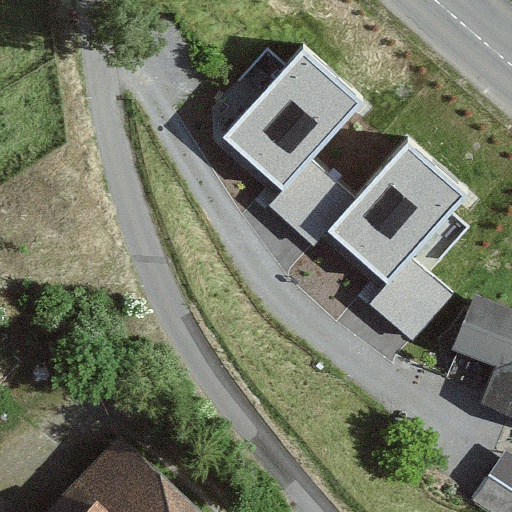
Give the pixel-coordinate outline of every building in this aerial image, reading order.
[(267,45),(231,87),(248,102),(285,60),(267,45)] [(360,106),(303,53),(224,140),(281,193),(360,106)] [(468,197),(411,144),(332,231),(389,283),(468,197)] [(511,412),(511,315),(511,318),(482,305),(464,348),(494,360),(478,398),(511,412)] [(211,511),(124,430),(45,511),(211,511)] [(511,511),(511,457),(501,450),(468,498),(488,511),(511,511)]
